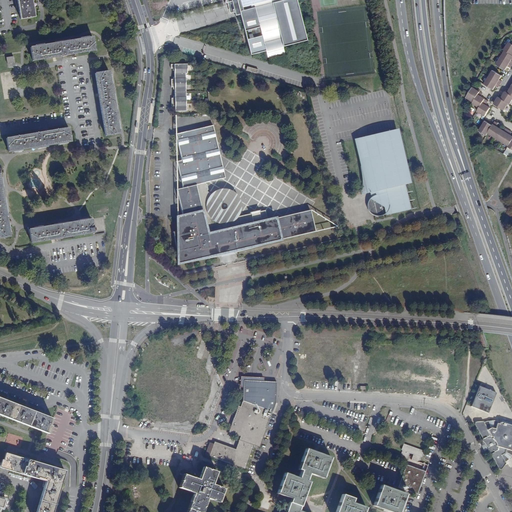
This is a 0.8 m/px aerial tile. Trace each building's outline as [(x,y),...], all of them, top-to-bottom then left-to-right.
[(30,0),(17,0),(20,19),(33,17),(30,0)] [(225,0),(225,3),(233,1),(234,5),(235,8),(233,9),(233,12),(235,12),(236,15),(239,14),(250,55),(265,51),(266,56),(284,52),(282,46),(306,40),(295,0),(225,0)] [(92,37),(30,47),(32,61),(94,51),(92,37)] [(511,55),(505,51),(500,58),(511,65),(511,64),(511,60),(511,58),(511,55)] [(511,65),(500,58),(496,65),(505,70),(507,66),(510,68),(511,65)] [(175,106),(175,108),(175,112),(186,111),(185,74),(187,74),(187,64),(170,64),(170,69),(172,69),(174,69),(174,71),(174,78),(174,80),(172,80),(171,80),(171,87),(173,87),(174,87),(174,90),(174,96),(174,98),(173,98),(171,98),(171,106),(173,106),(175,106)] [(109,71),(95,73),(95,74),(105,136),(119,133),(109,71)] [(493,71),(488,78),(500,85),(502,82),(499,80),(501,76),(493,71)] [(500,85),(488,78),(484,85),(492,90),(495,86),(498,88),(500,85)] [(473,87),(466,98),(473,102),(479,92),(480,91),(477,89),(476,90),(473,87)] [(479,92),(473,102),(472,103),(479,107),(484,99),(481,96),(482,94),(479,92)] [(499,95),(498,98),(508,104),(509,105),(511,100),(511,96),(507,94),(505,92),(503,96),(499,95)] [(508,104),(498,98),(497,97),(495,100),(496,101),(494,105),(498,107),(500,109),(504,111),(508,104)] [(484,99),(479,107),(477,111),(484,116),(490,108),(486,105),(488,101),(484,99)] [(486,135),(487,133),(493,124),(489,122),(489,123),(485,121),(483,124),(482,126),(479,131),(486,135)] [(487,133),(494,137),(499,128),(496,126),(497,123),(494,121),(493,124),(487,133)] [(225,179),(212,125),(175,134),(181,161),(176,162),(182,189),(191,187),(192,195),(178,198),(182,217),(177,218),(177,232),(173,233),(177,252),(178,264),(216,256),(229,253),(221,224),(220,224),(218,224),(217,223),(216,223),(214,222),(219,214),(214,197),(207,192),(207,191),(208,191),(206,185),(205,185),(205,183),(225,179)] [(68,128),(6,139),(9,152),(71,141),(68,128)] [(494,137),(501,142),(509,130),(505,128),(504,131),(499,128),(494,137)] [(501,142),(508,146),(511,139),(511,135),(510,134),(511,132),(509,130),(501,142)] [(408,185),(397,139),(395,131),(389,132),(375,136),(368,137),(368,138),(357,140),(354,141),(360,167),(361,173),(362,180),(362,188),(361,196),(370,194),(371,199),(370,200),(369,201),(368,202),(367,205),(367,206),(367,208),(367,211),(368,212),(370,214),(371,215),(373,217),(374,217),(378,218),(380,217),(382,217),(383,216),(385,215),(386,214),(386,213),(387,213),(390,212),(390,216),(409,211),(404,186),(408,185)] [(411,185),(399,135),(397,139),(408,185),(411,185)] [(0,178),(0,238),(9,236),(0,178)] [(191,187),(182,189),(176,190),(178,198),(192,195),(191,187)] [(225,204),(214,197),(219,214),(221,210),(220,210),(220,209),(220,208),(219,208),(219,206),(220,205),(221,204),(222,203),(223,203),(225,204)] [(229,253),(239,250),(315,233),(309,211),(267,221),(265,211),(259,213),(258,211),(250,213),(251,214),(237,218),(236,219),(235,220),(234,221),(232,222),(230,223),(229,224),(228,224),(226,224),(222,225),(221,224),(229,253)] [(29,230),(31,243),(94,233),(94,232),(95,232),(95,231),(97,230),(96,228),(93,228),(92,219),(29,230)] [(244,380),(264,381),(264,377),(241,376),(240,387),(243,387),(244,380)] [(243,387),(243,399),(276,400),(277,382),(264,381),(244,380),(243,387)] [(499,392),(480,386),(473,406),(490,413),(499,392)] [(0,398),(0,415),(47,433),(53,419),(0,398)] [(276,400),(243,399),(243,401),(272,412),(275,403),(276,400)] [(206,455),(209,456),(245,469),(254,445),(259,447),(272,412),(243,401),(232,431),(243,435),(237,452),(214,444),(210,443),(206,455)] [(494,429),(491,428),(487,430),(482,422),(475,422),(474,423),(474,425),(481,439),(482,441),(482,443),(484,445),(486,447),(486,449),(487,452),(488,453),(490,455),(498,470),(499,471),(500,471),(501,470),(505,464),(501,456),(504,454),(506,450),(511,451),(511,448),(511,426),(501,423),(500,423),(499,423),(499,425),(496,424),(494,429)] [(418,462),(419,461),(419,460),(425,443),(425,442),(425,441),(425,440),(410,435),(409,435),(408,435),(408,436),(401,454),(401,455),(401,456),(402,456),(407,458),(409,453),(413,454),(411,460),(417,462),(418,462)] [(302,511),(299,511),(303,499),(302,498),(303,494),(304,495),(309,482),(306,481),(309,473),(323,478),(330,458),(317,453),(316,456),(312,455),(313,451),(306,449),(299,469),(301,470),(299,478),(285,473),(277,494),(291,498),(285,511),(302,511)] [(12,470),(16,455),(8,453),(6,460),(5,460),(3,467),(12,470)] [(52,511),(65,471),(16,455),(12,470),(45,481),(36,511),(52,511)] [(403,467),(379,458),(376,466),(382,468),(381,471),(399,478),(403,467)] [(427,471),(407,464),(399,487),(419,494),(427,471)] [(203,468),(199,479),(198,481),(193,480),(194,478),(185,474),(184,476),(183,475),(182,479),(183,480),(182,482),(181,482),(179,486),(180,486),(180,488),(189,491),(194,493),(192,497),(192,496),(190,501),(191,502),(191,503),(190,503),(188,507),(190,507),(188,510),(186,511),(201,511),(202,511),(204,508),(203,508),(204,506),(204,507),(206,501),(207,498),(212,500),(212,499),(214,499),(213,500),(217,502),(218,501),(219,501),(224,489),(222,489),(223,488),(219,486),(218,487),(217,487),(217,486),(212,484),(217,472),(210,469),(210,470),(208,470),(209,469),(205,467),(204,468),(203,468)] [(392,509),(391,511),(398,511),(405,494),(381,485),(373,506),(387,511),(388,507),(392,509)] [(363,511),(365,507),(352,503),(353,498),(342,495),(336,511),(363,511)]
